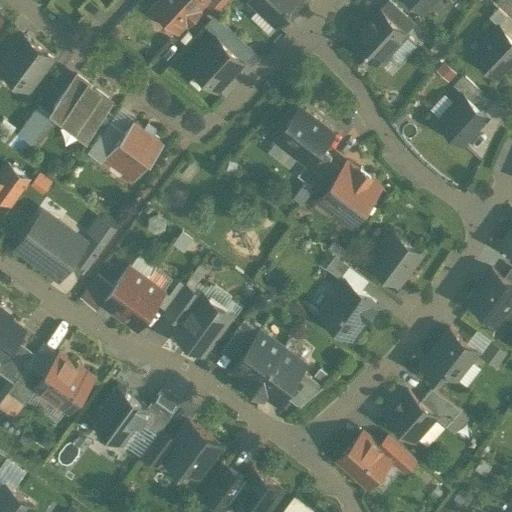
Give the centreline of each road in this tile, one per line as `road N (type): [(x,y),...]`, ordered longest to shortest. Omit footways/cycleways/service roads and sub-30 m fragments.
road 1 (residential): [(17,0),(193,130),(302,31)]
road 2 (residential): [(290,445),(239,402),(112,343),(0,268)]
road 3 (residential): [(487,211),(424,320),(360,392),(290,445)]
road 4 (residential): [(487,211),(429,182),(392,151),(342,70),(302,31)]
